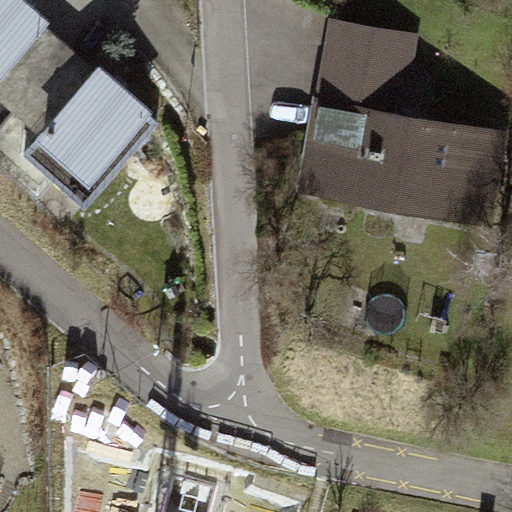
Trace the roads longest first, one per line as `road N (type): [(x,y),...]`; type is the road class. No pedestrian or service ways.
road 1 (residential): [(233,410),(228,0)]
road 2 (residential): [(233,410),(129,360),(0,244)]
road 3 (residential): [(511,486),(233,410)]
road 4 (unknown): [(229,114),(127,0)]
